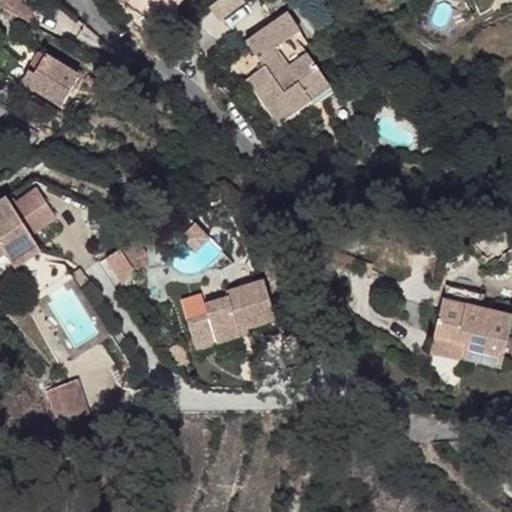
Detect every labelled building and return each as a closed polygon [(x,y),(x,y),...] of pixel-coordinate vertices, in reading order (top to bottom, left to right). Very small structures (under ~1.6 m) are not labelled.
[(129,0),(124,8),(162,32),(182,0),(129,0)] [(288,13),(248,42),(267,68),(250,80),(281,123),(312,101),(316,107),(336,92),(296,36),(301,32),(288,13)] [(49,50),(45,57),(79,78),(83,72),(49,50)] [(25,77),(22,82),(62,107),(79,78),(45,57),(34,74),(31,80),(25,77)] [(31,80),(34,74),(29,71),(25,77),(31,80)] [(15,187),(0,197),(0,247),(12,240),(22,255),(48,237),(15,187)] [(201,223),(185,235),(194,250),(211,238),(201,223)] [(216,343),(241,336),(240,331),(250,328),(277,320),(266,281),(227,292),(228,298),(208,305),(209,313),(189,318),(194,338),(213,333),(216,343)] [(445,286),(435,336),(440,338),(468,344),(465,359),(500,367),(511,317),(479,311),(481,294),(445,286)] [(183,297),(189,318),(209,313),(208,305),(204,292),(183,297)] [(213,333),(194,338),(197,349),(216,343),(213,333)] [(183,341),(169,344),(179,364),(189,362),(183,341)] [(56,388),(64,414),(99,414),(87,378),(56,388)]
